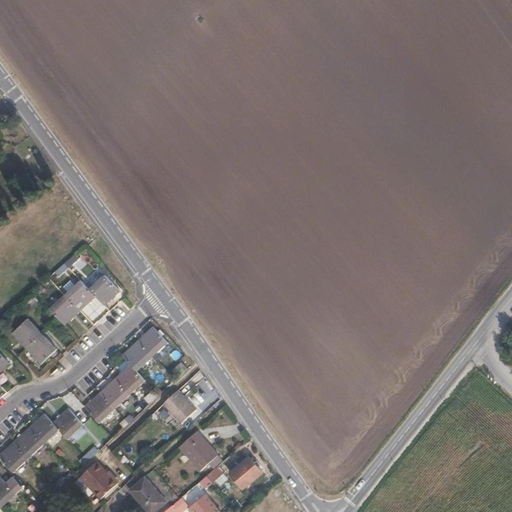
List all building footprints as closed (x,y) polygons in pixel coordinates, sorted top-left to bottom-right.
[(59,256),(63,261),(69,256),(65,251),(59,256)] [(53,262),(57,267),(63,261),(59,256),(53,262)] [(51,272),(57,267),(53,262),(47,267),(51,272)] [(102,272),(87,286),(94,294),(102,303),(117,289),(102,272)] [(94,294),(87,286),(78,277),(62,292),(77,309),(94,294)] [(77,309),(62,292),(47,306),(61,323),(77,309)] [(24,344),(39,330),(25,314),(10,329),(24,344)] [(138,341),(152,357),(167,343),(153,327),(138,341)] [(55,347),(39,330),(24,344),(39,361),(55,347)] [(136,372),(152,357),(138,341),(121,356),(130,365),(136,372)] [(182,374),(190,367),(183,360),(176,367),(182,374)] [(144,381),(136,372),(130,365),(114,380),(129,396),(144,381)] [(191,378),(180,389),(184,393),(196,383),(191,378)] [(113,410),(129,396),(114,380),(99,394),(113,410)] [(158,396),(164,391),(159,386),(154,391),(158,396)] [(153,401),(158,396),(154,391),(148,396),(153,401)] [(167,410),(182,396),(178,392),(163,406),(167,410)] [(98,424),(113,410),(99,394),(84,408),(98,424)] [(196,411),(182,396),(167,410),(181,424),(196,411)] [(51,424),(58,431),(67,441),(82,426),(68,410),(51,424)] [(42,446),(58,431),(51,424),(43,415),(27,430),(42,446)] [(127,425),(133,420),(128,415),(123,420),(127,425)] [(121,430),(127,425),(123,420),(117,425),(121,430)] [(26,460),(42,446),(27,430),(11,444),(26,460)] [(219,455),(198,431),(180,448),(201,472),(219,455)] [(0,462),(11,474),(26,460),(11,444),(0,454),(0,462)] [(87,462),(92,458),(88,453),(83,458),(87,462)] [(262,472),(250,457),(231,473),(244,488),(262,472)] [(82,467),(87,462),(83,458),(77,462),(82,467)] [(81,477),(87,484),(104,468),(98,462),(81,477)] [(227,476),(218,466),(207,475),(216,486),(227,476)] [(104,468),(87,484),(101,499),(118,484),(107,473),(104,468)] [(107,473),(118,484),(119,482),(109,471),(107,473)] [(154,511),(169,499),(148,476),(132,490),(152,511),(154,511)] [(0,508),(14,496),(0,479),(0,508)] [(56,491),(61,486),(56,482),(51,487),(56,491)] [(50,497),(56,491),(51,487),(46,492),(50,497)] [(125,509),(125,491),(114,492),(114,510),(125,509)] [(192,511),(222,511),(206,494),(189,509),(192,511)]
